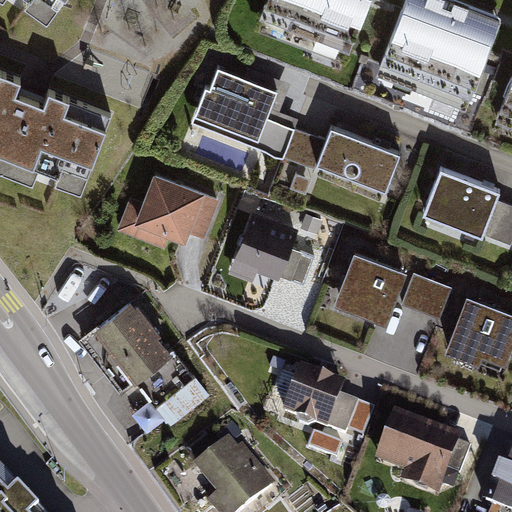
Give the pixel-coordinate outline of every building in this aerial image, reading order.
[(26,0),(24,3),(50,22),(65,0),(26,0)] [(264,0),(261,10),(351,48),(371,0),(264,0)] [(446,0),(405,0),(376,74),(478,114),(494,74),(481,68),(500,21),(446,0)] [(191,119),(285,153),(295,126),(273,120),(285,92),(218,65),(211,81),(207,80),(191,119)] [(21,78),(0,69),(0,165),(31,178),(36,165),(56,173),(54,178),(82,189),(112,114),(45,87),(41,99),(17,89),(21,78)] [(511,81),(497,118),(511,124),(511,81)] [(403,151),(336,125),(330,140),(295,126),(285,153),(386,193),(403,151)] [(502,192),(440,168),(423,211),(511,244),(511,204),(499,200),(502,192)] [(143,203),(128,197),(117,226),(166,246),(173,226),(204,238),(220,198),(155,172),(143,203)] [(317,184),(300,177),(294,191),(311,198),(317,184)] [(298,227),(252,211),(230,273),(266,286),(273,268),(305,279),(315,250),(293,243),(298,227)] [(356,248),(335,298),(387,320),(408,269),(356,248)] [(422,275),(415,272),(404,302),(440,316),(451,286),(422,275)] [(511,341),(511,310),(468,294),(448,348),(481,361),(484,355),(504,362),(511,341)] [(133,297),(96,326),(109,344),(104,368),(120,389),(135,378),(155,405),(193,376),(133,297)] [(104,368),(109,344),(96,326),(81,336),(104,368)] [(347,382),(300,364),(283,409),(330,427),(347,382)] [(465,438),(396,412),(378,461),(408,472),(404,483),(443,497),(465,438)] [(237,436),(192,474),(223,511),(242,511),(275,482),(237,436)] [(511,511),(511,447),(506,445),(485,502),(511,511)] [(0,476),(0,511),(41,511),(5,472),(0,476)]
